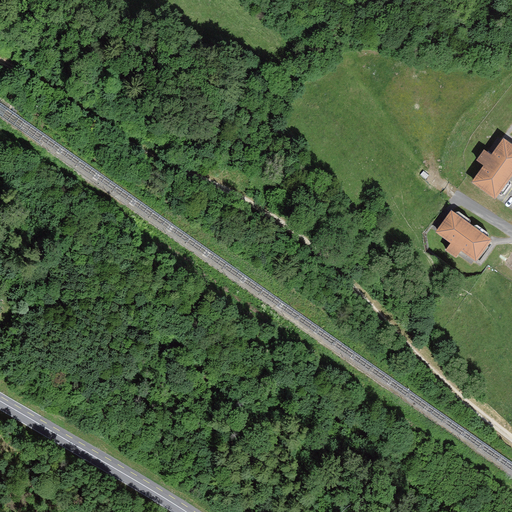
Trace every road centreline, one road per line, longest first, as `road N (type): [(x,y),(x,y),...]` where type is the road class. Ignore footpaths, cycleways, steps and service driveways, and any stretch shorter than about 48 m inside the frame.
road 1 (track): [(0,60),(150,154),(262,207),(317,251),(465,401),(511,435)]
road 2 (primary): [(0,400),(186,511)]
